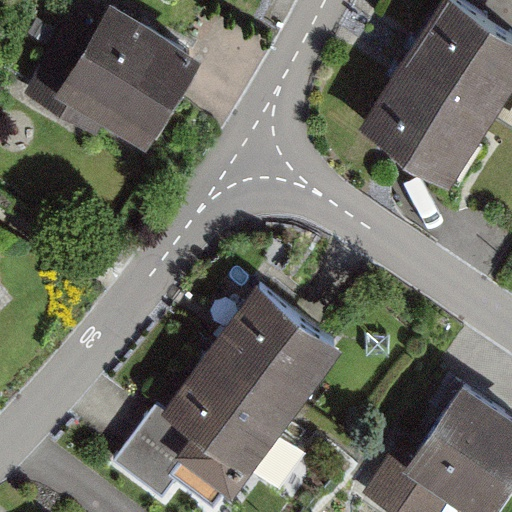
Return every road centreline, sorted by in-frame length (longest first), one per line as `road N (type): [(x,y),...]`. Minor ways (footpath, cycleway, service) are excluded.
road 1 (residential): [(0,446),(244,156)]
road 2 (residential): [(244,156),(511,333)]
road 3 (residential): [(244,156),(328,0)]
